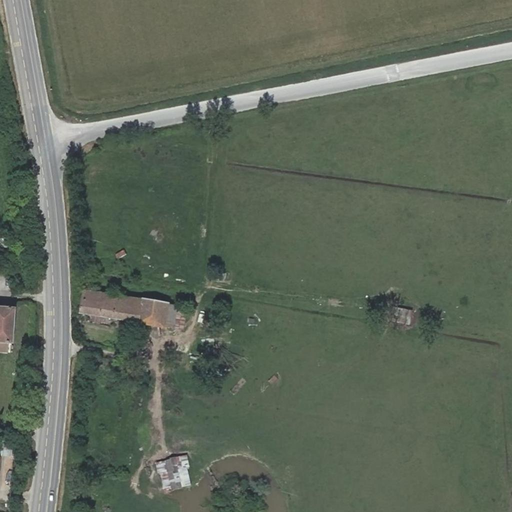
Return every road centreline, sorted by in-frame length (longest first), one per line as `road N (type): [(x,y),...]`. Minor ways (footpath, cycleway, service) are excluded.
road 1 (tertiary): [(46,511),(60,297),(20,0)]
road 2 (track): [(45,144),(511,50)]
